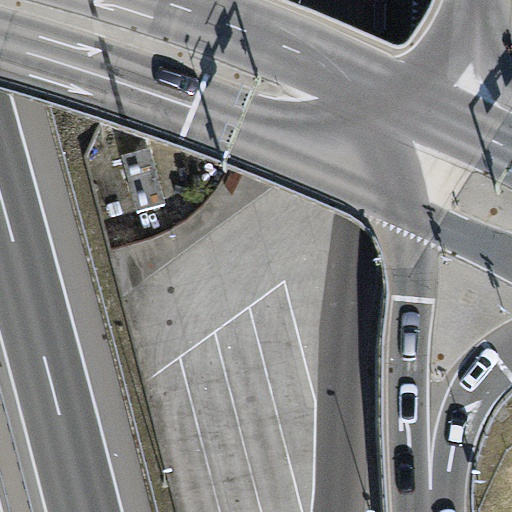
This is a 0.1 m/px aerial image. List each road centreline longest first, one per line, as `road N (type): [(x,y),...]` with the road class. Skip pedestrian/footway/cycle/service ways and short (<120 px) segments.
road 1 (motorway): [(86,511),(0,188)]
road 2 (motorway): [(427,511),(410,447),(408,212)]
road 3 (secondary): [(394,94),(154,0)]
road 4 (secondary): [(196,107),(408,212)]
road 5 (secondary): [(0,47),(196,107)]
road 6 (motorway): [(196,107),(318,121),(394,94)]
road 7 (motorway): [(437,511),(464,416),(511,357)]
road 8 (secondary): [(511,149),(394,94)]
road 9 (motorway): [(394,94),(457,39),(475,0)]
